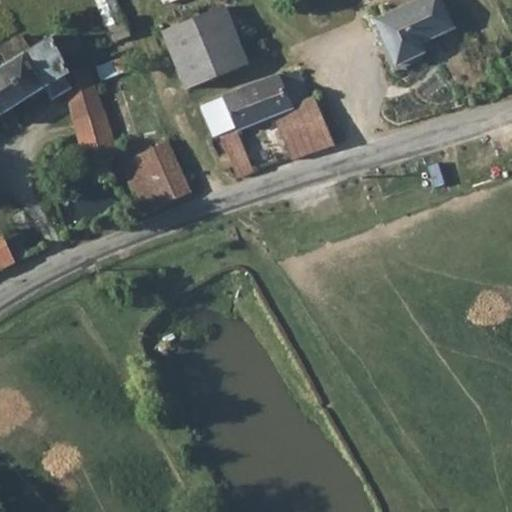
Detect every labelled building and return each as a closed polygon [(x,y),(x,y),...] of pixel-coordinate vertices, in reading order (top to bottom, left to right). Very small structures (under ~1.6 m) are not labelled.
[(441,0),(420,0),(376,20),(396,65),(425,53),(420,44),(455,29),(441,0)] [(226,7),(162,33),(187,90),(251,63),(226,7)] [(0,117),(44,91),(51,102),(64,93),(87,163),(115,154),(117,148),(88,65),(70,72),(62,57),(50,36),(29,49),(21,37),(0,49),(0,54),(6,63),(0,67),(0,117)] [(511,61),(491,69),(502,90),(511,87),(511,61)] [(278,76),(226,97),(239,126),(241,129),(273,116),(292,162),(334,147),(315,96),(309,97),(298,71),(283,77),(278,76)] [(216,137),(219,136),(239,126),(226,97),(203,106),(216,137)] [(239,126),(219,136),(230,159),(227,159),(225,160),(222,164),(221,168),(223,171),(226,173),(230,175),(233,173),(236,169),(240,177),(261,170),(241,129),(239,126)] [(168,143),(122,164),(140,202),(145,212),(191,191),(168,143)] [(0,229),(0,270),(15,263),(0,229)] [(22,233),(11,237),(19,258),(30,254),(22,233)]
